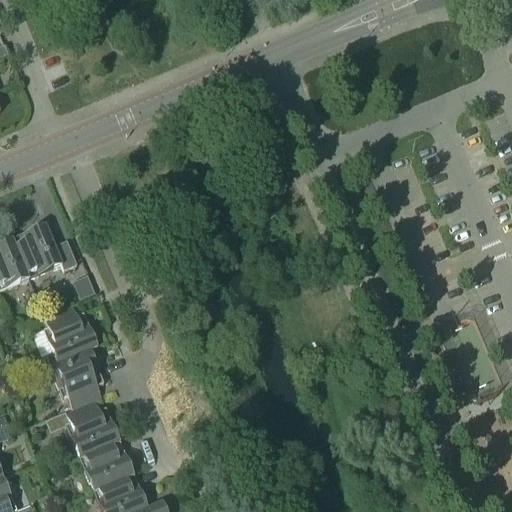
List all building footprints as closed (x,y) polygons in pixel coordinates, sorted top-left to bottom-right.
[(233,0),(221,0),(208,6),(218,30),(242,19),(233,0)] [(45,229),(11,244),(28,283),(61,269),(64,275),(76,270),(66,246),(54,251),(45,229)] [(11,244),(0,248),(0,294),(28,283),(11,244)] [(47,333),(42,335),(56,368),(88,355),(88,356),(96,353),(82,318),(75,321),(70,310),(42,322),(47,333)] [(56,368),(48,371),(62,405),(67,403),(71,414),(72,414),(92,405),(93,406),(100,403),(95,392),(102,389),(88,356),(88,355),(56,368)] [(68,427),(64,429),(78,463),(118,446),(104,413),(97,416),(93,406),(92,405),(72,414),(71,414),(64,417),(68,427)] [(0,482),(1,482),(0,479),(0,443),(9,440),(4,429),(0,430),(0,482)] [(118,446),(78,463),(92,496),(132,480),(118,446)] [(145,511),(132,480),(92,496),(98,511),(145,511)] [(13,511),(1,482),(0,482),(0,511),(29,511),(29,510),(23,511),(13,511)]
